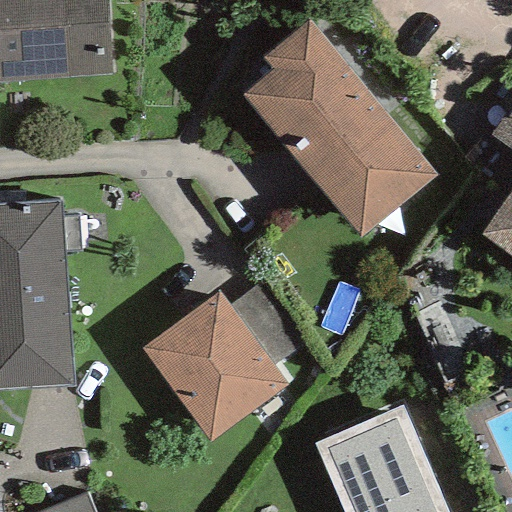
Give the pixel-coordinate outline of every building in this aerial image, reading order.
[(107,0),(0,0),(0,82),(111,77),(107,0)] [(309,20),(263,58),(273,69),(240,96),(359,239),(437,174),(309,20)] [(511,105),(490,135),(511,150),(511,191),(481,233),(511,256),(511,105)] [(0,390),(72,386),(60,201),(0,205),(0,390)] [(260,282),(228,305),(273,365),(304,342),(260,282)] [(228,305),(218,291),(139,349),(210,443),(288,385),(273,365),(228,305)] [(446,511),(403,407),(314,444),(342,511),(446,511)] [(94,511),(86,493),(41,511),(94,511)]
